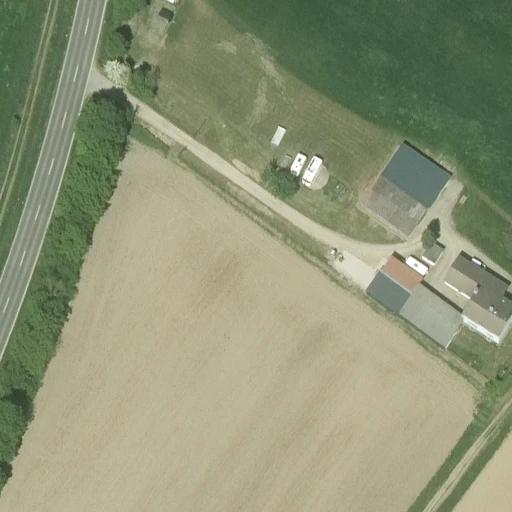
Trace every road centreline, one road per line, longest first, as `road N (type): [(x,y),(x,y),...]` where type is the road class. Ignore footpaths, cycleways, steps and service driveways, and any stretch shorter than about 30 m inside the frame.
road 1 (secondary): [(94,0),(39,228),(0,320)]
road 2 (track): [(52,0),(0,206)]
road 3 (track): [(511,411),(430,511)]
